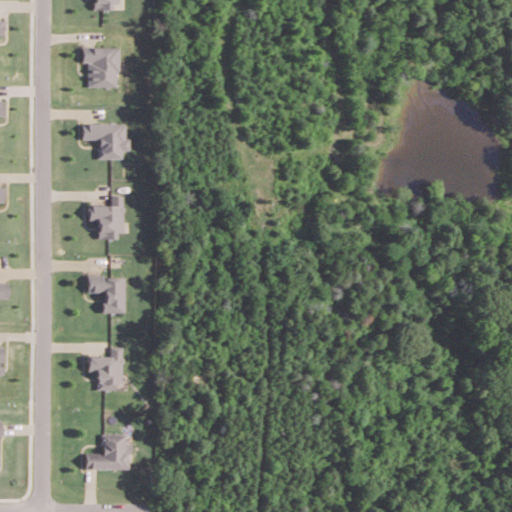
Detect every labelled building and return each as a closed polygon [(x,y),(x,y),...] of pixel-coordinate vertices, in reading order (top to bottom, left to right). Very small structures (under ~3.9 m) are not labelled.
[(92,0),(92,8),(111,8),(111,2),(118,2),(117,0),(92,0)] [(86,85),(118,85),(118,46),(82,46),(81,61),(87,61),(86,85)] [(81,137),(97,137),(96,157),(124,157),(124,149),(126,149),(126,122),(81,122),(81,137)] [(96,237),(114,237),(114,230),(122,230),(122,193),(109,194),(109,203),(86,203),(86,218),(96,218),(96,237)] [(122,275),(84,274),(84,291),(101,291),(100,311),(121,311),(122,275)] [(119,382),(119,345),(107,345),(107,354),(85,354),(85,369),(94,369),(94,388),(112,388),(112,382),(119,382)] [(83,452),(84,468),(129,467),(128,441),(124,441),(124,432),(99,433),(100,451),(83,452)]
